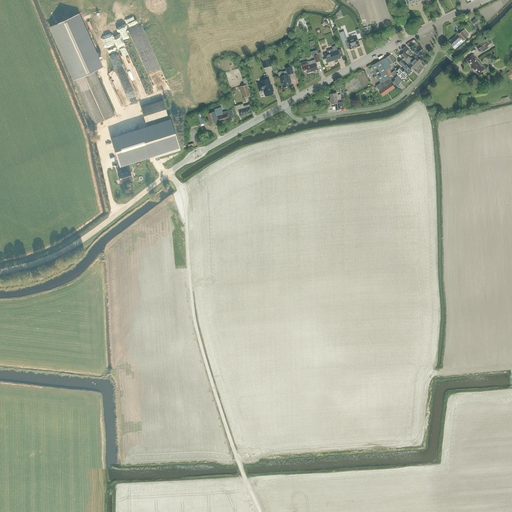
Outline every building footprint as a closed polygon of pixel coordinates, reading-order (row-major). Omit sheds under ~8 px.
[(78,14),(50,27),(74,80),(78,90),(94,124),(114,116),(94,71),(102,68),(92,47),(80,19),(78,14)] [(471,22),(475,26),(480,22),(482,20),(479,16),(477,18),(476,18),(471,22)] [(150,44),(143,24),(140,25),(139,24),(133,26),(134,29),(132,29),(137,42),(142,40),(145,46),(150,44)] [(458,34),(451,40),(449,42),(455,49),(465,40),(464,39),(469,35),(464,30),(462,31),(458,34)] [(345,50),(349,48),(350,49),(360,46),(358,40),(357,37),(349,40),(348,41),(344,31),(340,33),(345,50)] [(488,38),(486,40),(485,40),(476,46),(479,51),(481,50),(483,51),(488,48),(487,46),(492,43),(488,38)] [(422,53),(423,51),(424,51),(420,47),(417,49),(413,44),(410,48),(414,52),(416,54),(422,60),(426,57),(422,53)] [(340,58),(340,57),(338,50),(337,50),(336,46),(332,47),(333,49),(327,51),(328,53),(324,55),(327,62),(340,58)] [(128,48),(119,51),(133,89),(141,86),(140,84),(141,84),(128,48)] [(318,54),(317,51),(313,52),(314,55),(315,60),(308,62),(307,61),(301,63),(301,66),(303,66),(303,67),(302,67),(304,71),(307,70),(307,73),(318,70),(316,62),(320,61),(318,54)] [(409,57),(408,57),(404,52),(401,55),(402,57),(401,57),(404,60),(407,63),(413,69),(422,61),(416,55),(413,58),(412,58),(410,58),(409,57)] [(485,69),(473,54),(466,60),(478,74),(485,69)] [(397,72),(397,71),(395,69),(394,69),(395,70),(392,73),(389,68),(391,67),(390,65),(386,57),(381,60),(387,72),(389,77),(392,75),(395,78),(392,81),(397,86),(403,79),(396,72),(397,72)] [(261,60),(263,68),(272,66),(270,58),(261,60)] [(403,70),(408,75),(412,71),(401,60),(399,62),(398,63),(402,67),(403,66),(405,68),(403,70)] [(379,91),(383,96),(395,87),(391,83),(380,61),(371,65),(380,83),(376,86),(379,91)] [(279,77),(281,84),(282,88),(287,86),(287,85),(291,84),(290,81),(291,81),(290,77),(289,77),(288,75),(294,73),(292,66),(285,68),(286,71),(282,72),(281,71),(279,72),(279,73),(278,73),(279,77)] [(396,68),(395,69),(397,71),(397,72),(396,72),(403,79),(408,75),(403,70),(402,70),(400,68),(398,70),(396,68)] [(259,92),(264,90),(266,96),(273,94),(272,90),(273,90),(272,86),(271,87),(270,83),(269,78),(260,81),(261,82),(257,83),(259,92)] [(240,87),(244,98),(250,96),(247,85),(240,87)] [(342,102),(340,102),(338,103),(337,93),(330,94),(330,99),(329,101),(331,102),(331,104),(335,103),(336,109),(344,108),(344,106),(342,102)] [(116,158),(119,167),(126,165),(154,156),(155,158),(179,150),(169,119),(155,124),(154,122),(168,118),(162,100),(140,108),(146,127),(110,138),(116,158)] [(246,114),(244,106),(243,104),(235,106),(236,109),(237,113),(239,112),(240,116),(246,114)] [(249,104),(244,106),(246,114),(252,112),(249,104)] [(223,112),(221,107),(214,109),(215,111),(206,114),(209,125),(230,119),(234,117),(232,110),(223,112)] [(128,170),(126,165),(119,167),(121,173),(118,174),(119,179),(120,178),(121,182),(127,180),(127,181),(132,180),(129,171),(128,171),(128,170)]
